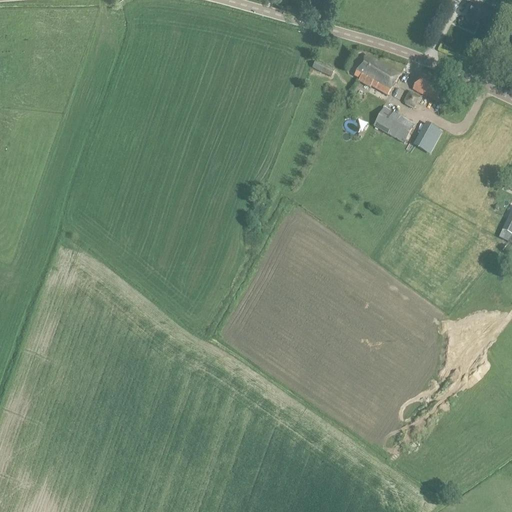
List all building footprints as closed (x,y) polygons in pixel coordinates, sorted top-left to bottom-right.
[(476,6),(469,20),(488,28),(489,26),(494,28),(501,13),(484,5),(482,9),(476,6)] [(495,36),(492,43),(499,46),(502,39),(495,36)] [(372,86),(388,96),(400,76),(367,56),(355,77),(360,80),(359,82),(371,88),(372,86)] [(335,71),(315,62),(312,69),(331,78),(335,71)] [(423,72),(412,91),(440,105),(450,86),(423,72)] [(355,96),(339,103),(343,112),(359,105),(355,96)] [(373,128),(405,146),(415,126),(385,109),(373,128)] [(411,147),(430,154),(439,132),(419,124),(411,147)] [(396,151),(388,147),(392,140),(377,133),(374,139),(380,142),(375,151),(391,159),(396,151)] [(511,212),(503,231),(511,235),(511,212)] [(448,506),(451,511),(452,511),(476,497),(472,491),(448,506)]
